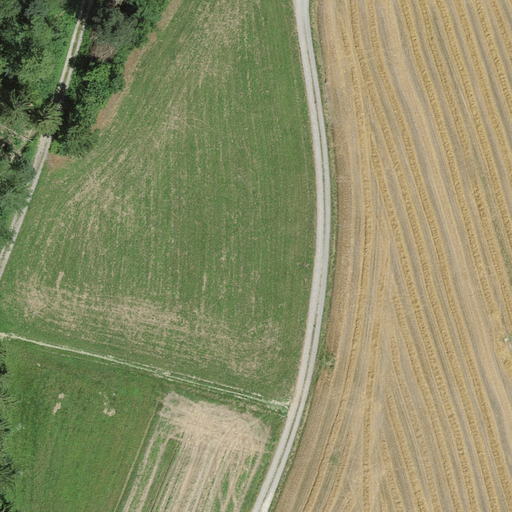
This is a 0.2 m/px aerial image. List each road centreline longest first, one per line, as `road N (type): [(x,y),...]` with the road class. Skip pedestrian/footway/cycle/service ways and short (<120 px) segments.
road 1 (track): [(299,0),(319,256),(294,412)]
road 2 (track): [(0,275),(33,195),(86,0)]
